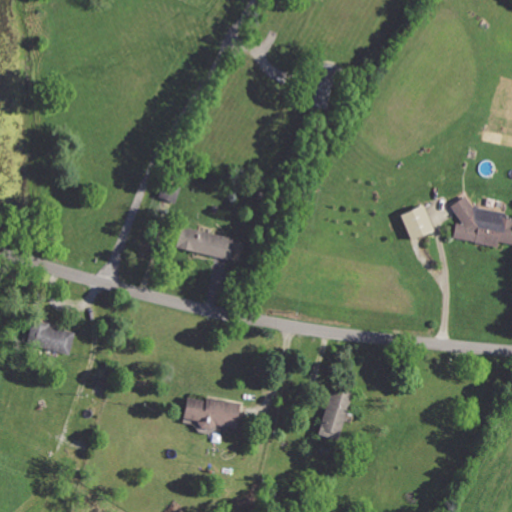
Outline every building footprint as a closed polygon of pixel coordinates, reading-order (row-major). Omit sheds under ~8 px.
[(327,105),(327,86),(332,86),(332,77),(316,76),(316,92),(310,92),(309,104),(327,105)] [(450,239),(492,248),(500,243),(511,245),(511,225),(510,225),(504,214),(468,206),(464,198),(448,206),(459,225),(453,224),(450,239)] [(407,242),(431,231),(420,206),(396,216),(407,242)] [(229,261),(233,239),(177,228),(173,249),(229,261)] [(68,356),(74,333),(32,322),(26,345),(68,356)] [(337,437),(349,398),(330,392),(317,431),(337,437)] [(179,420),(194,422),(193,426),(231,432),(235,405),(182,397),(179,420)]
